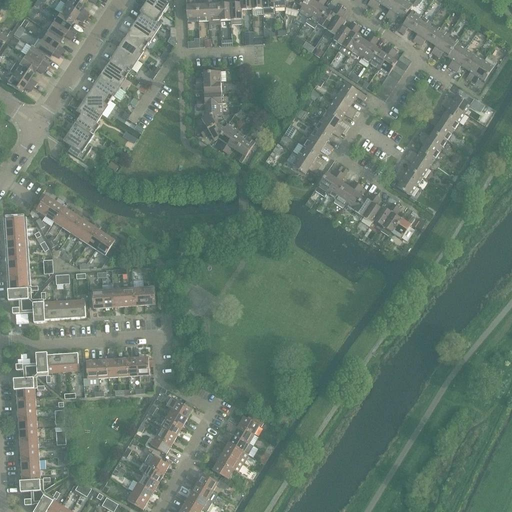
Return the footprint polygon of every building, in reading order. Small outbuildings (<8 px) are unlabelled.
[(77,0),(67,0),(64,5),(85,18),(88,14),(81,10),(85,5),(77,0)] [(148,0),(146,3),(163,14),(169,5),(161,0),(148,0)] [(185,0),(187,23),(198,22),(198,5),(192,6),(191,0),(185,0)] [(198,5),(198,22),(209,22),(208,0),(203,0),(203,5),(198,5)] [(208,0),(209,22),(209,30),(211,30),(211,26),(220,25),(220,21),(219,4),(214,5),(213,0),(208,0)] [(219,4),(220,21),(231,21),(229,0),(224,0),(225,4),(219,4)] [(229,0),(231,21),(231,26),(242,25),(242,20),(242,10),(241,10),(241,3),(240,3),(235,4),(234,0),(229,0)] [(240,0),(240,3),(241,3),(241,10),(242,10),(251,10),(251,14),(252,14),(251,0),(240,0)] [(251,0),(252,14),(253,14),(253,10),(263,9),(262,0),(251,0)] [(262,0),(263,9),(263,15),(274,15),(274,13),(273,0),(262,0)] [(273,0),(274,13),(275,13),(275,9),(285,8),(284,0),(273,0)] [(284,0),(285,8),(292,10),(294,0),(284,0)] [(294,0),(292,10),(299,12),(300,12),(307,0),(294,0)] [(311,0),(307,0),(300,12),(309,18),(320,0),(314,0),(314,1),(311,0)] [(325,0),(320,0),(309,18),(305,23),(314,29),(318,24),(327,10),(322,7),(326,1),(325,0)] [(376,0),(371,8),(376,11),(380,4),(385,7),(389,0),(376,0)] [(389,0),(385,7),(389,11),(385,17),(389,20),(402,0),(389,0)] [(404,0),(402,0),(389,20),(394,23),(398,16),(403,20),(412,5),(404,0)] [(140,13),(142,14),(142,13),(157,23),(163,14),(146,3),(140,13)] [(64,5),(59,14),(73,23),(76,18),(82,22),(85,18),(64,5)] [(318,24),(326,30),(324,33),(325,34),(341,10),(336,7),(332,14),(327,10),(318,24)] [(32,9),(27,16),(31,19),(36,12),(35,11),(32,9)] [(341,10),(325,34),(328,31),(335,36),(336,36),(343,26),(343,27),(346,23),(341,19),(345,13),(341,10)] [(408,29),(412,32),(422,18),(412,11),(399,32),(402,34),(403,35),(408,29)] [(136,22),(155,34),(161,25),(157,23),(142,13),(142,14),(136,22)] [(59,14),(53,23),(73,36),(76,32),(69,28),(73,23),(59,14)] [(422,18),(412,32),(417,35),(413,41),(417,44),(433,20),(433,19),(430,23),(422,18)] [(433,20),(417,44),(421,47),(426,40),(431,44),(440,30),(431,24),(434,20),(433,20)] [(131,31),(128,36),(145,47),(148,43),(149,43),(155,34),(136,22),(130,31),(131,31)] [(53,23),(46,32),(61,41),(64,36),(70,41),(73,36),(53,23)] [(333,40),(342,46),(339,50),(340,50),(356,26),(352,23),(347,30),(343,27),(343,26),(336,36),(335,36),(333,40)] [(356,26),(340,50),(343,47),(351,52),(361,38),(356,35),(360,29),(356,26)] [(20,27),(14,36),(18,39),(24,30),(23,30),(20,27)] [(42,29),(36,38),(37,39),(61,55),(64,50),(57,46),(61,41),(46,32),(42,29)] [(0,30),(0,49),(9,36),(0,30)] [(440,30),(431,44),(435,47),(431,53),(435,56),(451,32),(450,31),(448,35),(440,30)] [(451,32),(435,56),(440,59),(444,52),(448,55),(447,57),(447,58),(458,41),(449,36),(452,32),(451,32)] [(253,33),(245,34),(245,46),(253,46),(253,33)] [(361,38),(351,52),(360,58),(357,62),(358,62),(374,38),(370,35),(365,42),(361,38)] [(125,40),(119,49),(137,61),(143,52),(142,52),(145,47),(128,36),(125,40)] [(9,44),(8,45),(12,48),(17,40),(13,38),(9,44)] [(263,38),(254,38),(254,46),(263,46),(263,38)] [(374,38),(358,62),(359,62),(361,59),(369,64),(379,50),(374,47),(378,41),(374,38)] [(37,39),(32,48),(35,50),(34,50),(44,57),(48,60),(52,55),(58,59),(61,55),(37,39)] [(458,41),(447,58),(452,61),(448,67),(452,70),(468,46),(468,45),(465,49),(457,44),(458,42),(458,41)] [(468,46),(452,70),(457,73),(461,67),(466,70),(475,56),(466,50),(469,46),(468,46)] [(31,47),(24,56),(45,70),(48,66),(41,61),(44,57),(34,50),(35,50),(32,48),(31,47)] [(379,50),(369,64),(378,70),(375,74),(376,74),(392,50),(388,47),(383,53),(379,50)] [(113,58),(110,63),(128,74),(131,70),(137,61),(119,49),(113,58)] [(392,50),(376,74),(376,75),(379,71),(388,77),(388,76),(392,71),(395,66),(397,62),(392,59),(396,53),(392,50)] [(318,51),(314,55),(319,59),(323,54),(318,51)] [(164,52),(160,57),(166,61),(169,55),(164,52)] [(24,56),(18,65),(33,75),(36,70),(42,74),(45,70),(24,56)] [(398,61),(408,67),(412,62),(402,56),(398,61)] [(475,56),(466,70),(470,73),(466,79),(470,82),(486,58),(485,57),(483,61),(475,56)] [(486,58),(470,82),(475,85),(479,78),(484,82),(493,68),(496,63),(487,57),(486,58)] [(395,66),(405,72),(408,67),(398,61),(397,62),(395,66)] [(15,63),(9,72),(33,88),(36,84),(29,79),(33,75),(18,65),(15,63)] [(107,67),(101,76),(119,89),(125,80),(125,79),(128,74),(110,63),(107,68),(107,67)] [(392,71),(402,77),(405,72),(395,66),(392,71)] [(152,71),(148,77),(153,80),(156,75),(152,71)] [(388,76),(398,82),(402,77),(392,71),(388,76)] [(12,75),(6,84),(20,93),(24,88),(30,92),(33,88),(9,72),(9,73),(12,75)] [(203,79),(196,79),(196,84),(221,83),(226,82),(225,72),(220,73),(220,72),(203,73),(203,79)] [(95,85),(92,90),(110,102),(110,101),(113,97),(114,98),(119,89),(101,76),(95,85)] [(385,81),(395,87),(398,82),(388,76),(388,77),(385,81)] [(382,86),(392,92),(395,87),(385,81),(382,86)] [(221,83),(196,84),(196,90),(204,89),(204,95),(221,94),(221,84),(221,83)] [(345,83),(339,93),(353,102),(356,97),(363,102),(364,100),(366,97),(345,83)] [(378,91),(388,97),(392,92),(382,86),(378,91)] [(89,94),(83,103),(102,116),(107,107),(111,110),(115,105),(110,101),(110,102),(92,90),(89,95),(89,94)] [(385,102),(388,97),(378,91),(375,96),(385,102)] [(312,92),(308,98),(314,102),(318,95),(312,92)] [(329,99),(354,115),(356,111),(350,107),(353,102),(339,93),(334,101),(330,99),(329,99)] [(205,101),(197,101),(197,106),(226,105),(226,104),(222,104),(221,94),(204,95),(205,101)] [(444,101),(469,117),(469,116),(465,114),(471,105),(457,96),(453,101),(447,97),(444,101)] [(333,102),(327,111),(341,120),(344,115),(351,120),(354,115),(329,99),(329,100),(333,102)] [(448,110),(445,114),(459,124),(464,116),(468,118),(469,117),(444,101),(441,105),(448,110)] [(82,115),(79,120),(96,131),(100,126),(96,124),(102,116),(83,103),(77,112),(82,115)] [(226,105),(197,106),(197,111),(205,111),(205,117),(222,116),(222,106),(226,105)] [(300,111),(296,117),(300,120),(304,114),(300,111)] [(317,117),(342,134),(344,130),(338,125),(341,120),(327,111),(321,120),(318,117),(317,117)] [(432,119),(456,135),(457,134),(453,132),(459,124),(445,114),(441,119),(435,115),(432,119)] [(205,126),(199,130),(201,134),(225,121),(222,116),(205,117),(201,119),(205,126)] [(321,121),(315,129),(329,138),(332,134),(339,138),(342,134),(317,117),(317,119),(321,121)] [(436,128),(433,133),(447,142),(452,133),(456,136),(456,135),(432,119),(429,123),(436,128)] [(75,124),(69,133),(88,145),(94,136),(93,136),(96,131),(79,120),(76,124),(75,124)] [(225,121),(201,134),(204,139),(210,135),(214,142),(218,139),(227,125),(225,121)] [(227,125),(218,139),(223,143),(219,149),(223,152),(239,128),(238,127),(236,131),(227,125)] [(285,134),(284,135),(290,138),(295,130),(290,126),(285,134)] [(239,128),(223,152),(227,155),(232,148),(236,151),(245,137),(237,132),(239,128)] [(305,136),(330,152),(332,148),(326,143),(329,138),(315,129),(310,138),(306,135),(305,136)] [(92,148),(88,145),(69,133),(63,142),(72,148),(69,153),(83,162),(92,148)] [(420,137),(444,153),(445,152),(441,150),(447,142),(433,133),(429,137),(423,133),(420,137)] [(131,136),(128,141),(134,145),(137,140),(131,136)] [(309,139),(303,147),(317,157),(320,152),(327,156),(330,152),(305,136),(305,137),(309,139)] [(245,137),(236,151),(241,155),(237,161),(239,162),(239,163),(241,164),(255,144),(245,137)] [(424,146),(421,151),(435,160),(440,151),(444,154),(444,153),(420,137),(418,141),(424,146)] [(277,145),(270,157),(274,160),(282,148),(277,145)] [(297,156),(318,170),(320,166),(314,161),(317,157),(303,147),(297,156)] [(408,156),(432,171),(433,171),(429,168),(435,160),(421,151),(418,156),(411,151),(408,156)] [(291,166),(305,175),(308,170),(315,174),(318,170),(297,156),(291,166)] [(412,164),(409,169),(423,178),(428,170),(432,172),(432,171),(408,156),(405,160),(412,164)] [(111,162),(108,167),(116,172),(119,167),(111,162)] [(317,187),(315,191),(324,198),(327,194),(343,169),(339,166),(332,177),(327,173),(317,187)] [(343,169),(327,194),(336,200),(345,185),(340,182),(345,176),(348,171),(343,169)] [(396,174),(420,190),(421,189),(417,186),(423,178),(409,169),(405,174),(399,169),(396,174)] [(411,197),(416,188),(420,190),(396,174),(393,178),(400,182),(396,187),(411,197)] [(336,200),(334,203),(343,209),(345,206),(359,185),(354,182),(350,189),(345,185),(336,200)] [(359,185),(345,206),(354,211),(363,197),(359,194),(363,188),(359,185)] [(363,197),(354,211),(362,217),(360,221),(361,221),(377,197),(372,194),(368,200),(363,197)] [(36,211),(45,217),(55,202),(46,196),(36,211)] [(377,197),(361,221),(364,218),(372,224),(374,222),(374,221),(382,209),(381,209),(377,206),(381,200),(377,197)] [(55,202),(45,217),(54,223),(64,208),(55,202)] [(382,209),(374,221),(374,222),(383,227),(396,207),(392,204),(388,210),(384,208),(386,204),(385,203),(383,207),(381,209),(382,209)] [(383,227),(380,232),(389,237),(392,233),(401,219),(396,216),(401,210),(396,207),(383,227)] [(54,223),(62,228),(72,213),(64,208),(54,223)] [(72,213),(62,228),(71,234),(81,219),(72,213)] [(401,219),(392,233),(406,243),(414,231),(409,228),(415,219),(412,217),(410,216),(406,222),(401,219)] [(24,218),(6,219),(6,229),(24,228),(24,218)] [(81,219),(71,234),(79,239),(89,224),(81,219)] [(420,220),(415,228),(420,231),(425,223),(420,220)] [(89,224),(79,239),(88,245),(98,230),(89,224)] [(24,228),(6,229),(7,239),(25,237),(24,228)] [(98,230),(88,245),(96,251),(106,236),(98,230)] [(106,236),(96,251),(105,256),(115,241),(106,236)] [(25,237),(7,239),(8,248),(26,247),(25,237)] [(26,247),(8,248),(8,258),(26,257),(26,247)] [(26,257),(8,258),(9,268),(27,267),(26,257)] [(27,267),(9,268),(9,278),(27,276),(27,267)] [(27,276),(9,278),(10,287),(28,286),(27,276)] [(10,287),(7,288),(8,293),(8,302),(29,300),(28,286),(10,287)] [(102,287),(103,291),(104,309),(114,308),(113,290),(113,286),(102,287)] [(133,289),(134,307),(145,306),(143,288),(133,289)] [(143,288),(145,306),(155,306),(154,288),(143,288)] [(123,290),(124,308),(134,307),(133,289),(123,290)] [(113,290),(114,308),(124,308),(123,290),(113,290)] [(93,310),(104,309),(103,291),(92,292),(93,310)] [(70,302),(71,320),(78,319),(77,301),(70,302)] [(77,301),(78,319),(86,319),(85,301),(77,301)] [(48,303),(49,321),(56,320),(55,302),(48,303)] [(55,302),(56,320),(63,320),(62,302),(55,302)] [(62,302),(63,320),(71,320),(70,302),(62,302)] [(34,324),(42,324),(40,303),(33,304),(34,324)] [(40,303),(42,324),(45,324),(45,321),(49,321),(48,303),(40,303)] [(36,354),(37,375),(44,374),(43,354),(36,354)] [(43,354),(44,374),(51,374),(50,356),(47,356),(47,354),(43,354)] [(71,355),(72,373),(79,372),(78,354),(71,355)] [(138,359),(139,377),(149,376),(149,368),(153,368),(152,361),(148,361),(148,358),(138,359)] [(117,360),(118,378),(129,377),(127,359),(117,360)] [(127,359),(129,377),(139,377),(138,359),(127,359)] [(107,361),(108,379),(118,378),(117,360),(107,361)] [(87,380),(98,379),(97,361),(86,362),(87,380)] [(97,361),(98,379),(108,379),(107,361),(97,361)] [(14,391),(17,391),(35,390),(34,379),(13,380),(14,391)] [(35,390),(17,391),(17,401),(35,400),(35,390)] [(167,407),(172,410),(187,420),(193,410),(191,409),(193,405),(186,401),(184,405),(172,398),(167,407)] [(35,400),(17,401),(18,411),(36,410),(35,400)] [(18,411),(18,421),(36,420),(36,410),(18,411)] [(166,419),(182,428),(187,420),(172,410),(166,419)] [(232,425),(238,428),(238,426),(254,436),(259,427),(261,428),(263,424),(249,416),(247,419),(244,417),(239,425),(234,422),(232,425)] [(161,428),(177,437),(182,428),(166,419),(161,428)] [(36,420),(18,421),(19,431),(37,430),(36,420)] [(233,435),(249,444),(254,436),(238,426),(238,428),(233,435)] [(156,437),(172,446),(177,437),(161,428),(156,437)] [(19,431),(20,441),(38,440),(37,430),(19,431)] [(222,443),(227,446),(228,444),(248,456),(253,447),(249,444),(233,435),(229,442),(224,439),(222,443)] [(166,455),(172,446),(156,437),(151,446),(166,455)] [(20,441),(20,451),(38,450),(38,440),(20,441)] [(223,453),(246,467),(247,465),(243,463),(248,456),(228,444),(227,446),(223,453)] [(38,450),(20,451),(21,462),(39,460),(38,450)] [(212,460),(217,463),(218,462),(233,471),(237,473),(242,465),(246,467),(223,453),(219,460),(214,457),(212,460)] [(144,463),(148,466),(164,475),(169,466),(161,461),(161,460),(154,455),(154,457),(149,455),(144,463)] [(39,460),(21,462),(22,472),(40,470),(39,460)] [(228,480),(233,471),(218,462),(217,463),(212,471),(228,480)] [(143,475),(159,484),(164,475),(148,466),(143,475)] [(22,472),(22,482),(40,481),(40,470),(22,472)] [(191,482),(196,485),(197,483),(213,492),(218,483),(202,474),(198,482),(193,479),(191,482)] [(138,484),(153,493),(159,484),(143,475),(138,484)] [(22,482),(20,482),(20,493),(41,492),(40,481),(22,482)] [(192,492),(212,504),(217,495),(212,493),(213,492),(197,483),(196,485),(192,492)] [(133,492),(148,502),(153,493),(138,484),(133,492)] [(143,511),(148,502),(133,492),(127,502),(143,511)] [(181,500),(186,503),(187,501),(202,510),(206,511),(212,504),(192,492),(188,499),(183,496),(181,500)] [(47,511),(53,502),(44,496),(34,511),(47,511)] [(181,510),(185,511),(201,511),(202,510),(187,501),(186,503),(181,510)] [(53,502),(47,511),(59,511),(62,507),(53,502)]
